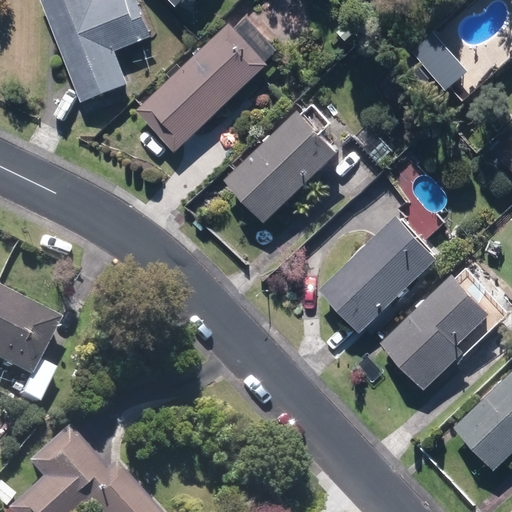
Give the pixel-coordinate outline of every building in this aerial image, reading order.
[(142,0),(42,0),(83,104),(130,86),(117,53),(157,37),(142,0)] [(170,0),(180,9),(189,0),(170,0)] [(270,64),(231,23),(139,112),(178,153),(270,64)] [(437,33),(415,53),(450,91),(472,72),(437,33)] [(270,223),(340,150),(296,108),(226,181),(270,223)] [(442,256),(399,213),(321,290),(363,333),(442,256)] [(428,391),(467,354),(460,345),(494,313),(456,273),(382,342),(428,391)] [(54,318),(0,290),(0,365),(25,378),(54,318)] [(511,453),(511,372),(453,427),(494,471),(511,453)] [(67,422),(25,458),(39,474),(6,502),(15,511),(162,511),(114,456),(104,465),(67,422)]
